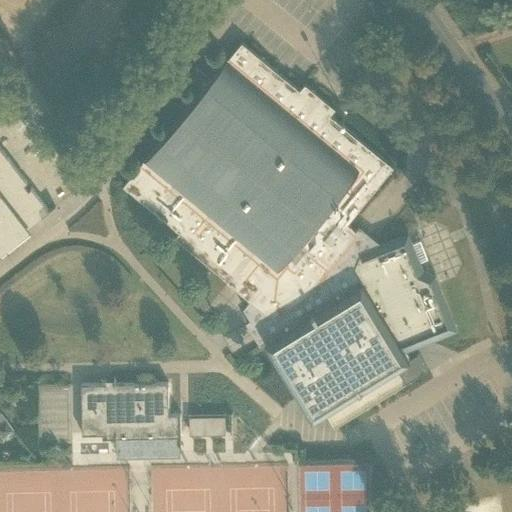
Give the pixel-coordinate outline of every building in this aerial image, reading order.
[(139,167),(123,186),(161,217),(179,232),(175,237),(227,280),(226,281),(250,300),(243,308),(250,320),(246,322),(260,346),(265,342),(266,345),(299,397),(312,420),(325,412),(326,413),(334,426),(406,383),(428,369),(418,354),(409,359),(405,351),(398,341),(414,335),(426,340),(446,333),(452,319),(439,286),(438,283),(414,274),(418,262),(427,259),(420,240),(411,244),(398,238),(375,247),(355,230),(347,224),(356,212),(393,167),(330,115),(336,109),(316,92),(312,89),(305,84),(300,90),(282,75),(273,68),(242,42),(228,58),(227,57),(214,73),(213,75),(210,78),(202,87),(188,105),(182,112),(154,146),(149,152),(141,161),(143,162),(139,167)] [(195,66),(187,75),(202,87),(210,78),(195,66)] [(0,249),(55,206),(54,206),(49,210),(31,187),(28,190),(24,185),(27,182),(0,147),(0,249)] [(168,382),(158,383),(81,384),(82,434),(115,433),(115,437),(181,436),(180,414),(169,414),(168,382)] [(0,440),(14,430),(1,413),(0,413),(0,440)]
